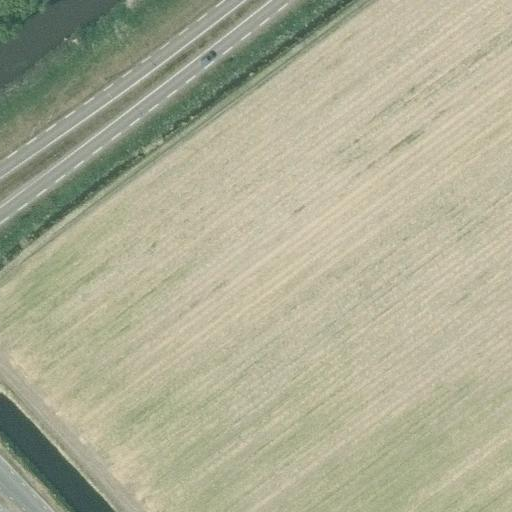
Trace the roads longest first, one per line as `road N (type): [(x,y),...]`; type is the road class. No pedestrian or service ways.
road 1 (primary): [(0,217),(283,0)]
road 2 (primary): [(238,0),(0,171)]
